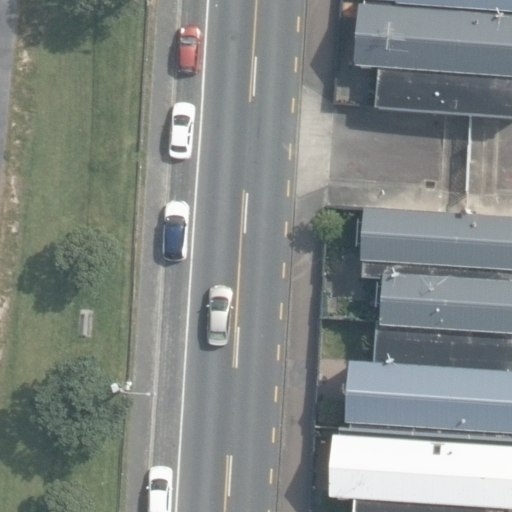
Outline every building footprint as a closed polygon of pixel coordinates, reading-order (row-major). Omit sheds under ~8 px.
[(511,0),(398,0),(398,4),(511,11),(511,0)] [(379,104),(511,112),(511,11),(398,4),(362,2),(357,63),(382,65),(379,104)] [(377,317),(511,322),(511,206),(364,199),(361,269),(380,270),(377,317)] [(346,421),(511,428),(511,322),(377,317),(376,354),(349,353),(346,421)] [(506,511),(507,504),(511,504),(511,443),(337,432),(333,494),(356,496),(355,511),(506,511)]
